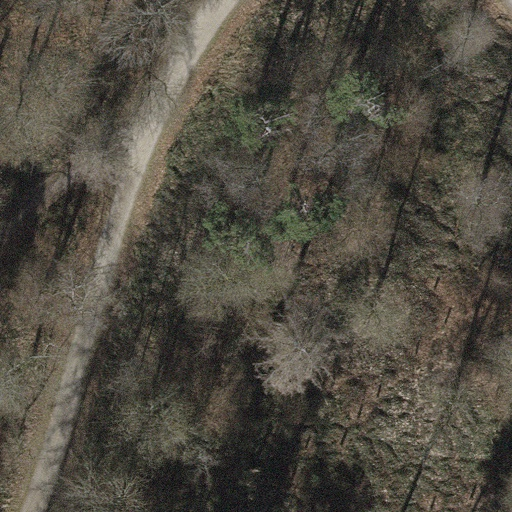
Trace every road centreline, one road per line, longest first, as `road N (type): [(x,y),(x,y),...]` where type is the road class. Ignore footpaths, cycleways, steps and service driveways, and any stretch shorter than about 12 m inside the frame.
road 1 (track): [(35,511),(140,151),(170,74),(218,0)]
road 2 (track): [(140,151),(56,185),(0,231)]
